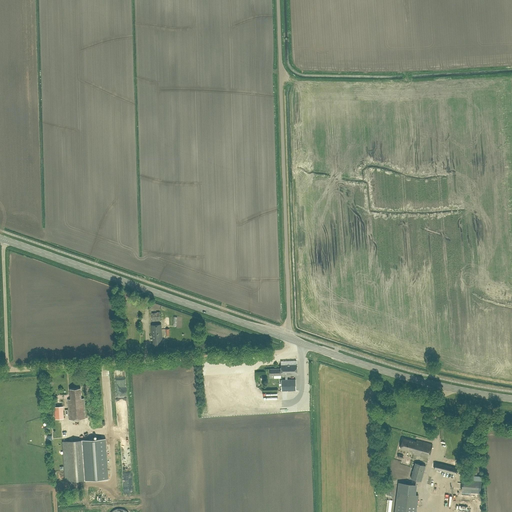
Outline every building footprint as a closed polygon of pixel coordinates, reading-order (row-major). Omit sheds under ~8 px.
[(160,320),(160,312),(152,313),(152,321),(160,320)] [(162,338),(161,324),(152,325),(152,336),(153,336),(154,345),(162,344),(161,338),(162,338)] [(297,375),(297,364),(296,364),(285,365),(281,365),(281,368),(270,369),(270,375),(281,375),(281,374),(285,374),(287,374),(291,374),(291,375),(297,375)] [(282,380),(281,380),(282,391),(296,390),(296,383),(296,379),(287,379),(287,374),(285,374),(285,379),(282,380)] [(81,398),(81,388),(70,389),(71,399),(68,399),(69,419),(85,418),(84,398),(81,398)] [(105,438),(86,440),(62,442),(66,482),(90,480),(109,478),(105,438)] [(416,442),(403,438),(400,448),(412,451),(411,453),(429,458),(432,444),(417,440),(416,442)] [(480,467),(460,462),(459,468),(438,463),(436,469),(455,474),(456,471),(458,471),(457,474),(477,479),(480,467)] [(425,466),(415,463),(411,478),(421,481),(425,466)] [(479,480),(462,479),(461,491),(478,492),(479,480)] [(415,485),(399,483),(394,511),(416,511),(418,495),(414,494),(415,485)]
